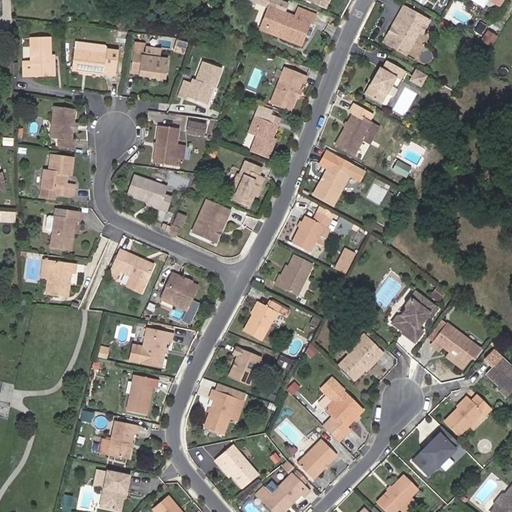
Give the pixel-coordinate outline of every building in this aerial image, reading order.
[(269,8),(268,9),(260,29),(278,36),(276,38),(295,46),(304,23),(307,25),(310,17),(293,10),(290,18),(271,11),(272,9),(279,12),(282,6),(268,0),(244,0),(244,1),(262,8),(263,5),(269,8)] [(303,0),(321,8),(325,0),(303,0)] [(111,8),(104,4),(100,10),(106,14),(111,8)] [(260,29),(268,9),(263,7),(254,30),(276,38),(278,36),(260,29)] [(427,22),(401,8),(397,14),(401,16),(393,32),(394,33),(392,36),(391,35),(385,45),(404,56),(417,33),(420,35),(427,22)] [(401,16),(397,14),(382,43),(385,45),(391,35),(392,36),(394,33),(393,32),(401,16)] [(481,40),(490,46),(496,37),(487,31),(481,40)] [(52,37),(33,38),(33,62),(24,61),(24,75),(47,75),(52,74),(56,74),(56,55),(53,55),(52,37)] [(472,50),(470,40),(462,41),(463,48),(465,48),(465,51),(472,50)] [(114,75),(116,53),(105,51),(105,50),(103,47),(72,44),(69,72),(102,75),(102,74),(114,75)] [(168,63),(144,59),(144,55),(133,53),(130,72),(139,73),(139,78),(147,80),(148,78),(154,79),(154,81),(165,82),(168,63)] [(375,67),(365,84),(369,86),(364,96),(375,103),(390,77),(396,81),(401,71),(383,60),(378,69),(375,67)] [(188,85),(184,98),(196,102),(203,84),(211,87),(218,68),(201,62),(195,82),(190,80),(188,85)] [(291,98),(294,91),(297,84),(300,85),(303,77),(275,67),(273,72),(280,74),(267,103),(285,111),(291,98)] [(422,74),(411,68),(407,76),(417,83),(422,74)] [(417,83),(407,76),(404,80),(415,87),(417,83)] [(176,96),(184,98),(188,85),(180,83),(176,96)] [(369,86),(365,84),(360,94),(364,96),(369,86)] [(348,115),(331,143),(352,155),(370,125),(366,122),(368,116),(350,105),(345,113),(348,115)] [(68,132),(69,124),(70,110),(50,108),(46,139),(54,140),(52,147),(71,149),(72,142),(67,141),(68,132)] [(259,121),(248,118),(245,128),(250,130),(248,137),(250,138),(245,154),(265,160),(269,146),(267,145),(268,139),(275,118),(261,114),(260,119),(259,121)] [(203,126),(187,123),(185,134),(201,137),(203,126)] [(150,156),(170,160),(173,145),(175,131),(155,128),(150,156)] [(183,147),(173,145),(170,160),(170,164),(176,164),(176,160),(181,161),(183,147)] [(170,160),(150,156),(149,162),(170,165),(170,164),(170,160)] [(70,161),(47,157),(45,172),(41,172),(37,195),(51,197),(52,196),(69,199),(71,188),(59,186),(61,175),(68,176),(70,161)] [(326,162),(318,176),(321,178),(320,181),(316,179),(308,194),(329,205),(346,174),(344,172),(348,165),(333,157),(330,164),(326,162)] [(249,198),(258,180),(254,178),(257,170),(242,163),(225,198),(245,207),(249,198)] [(157,174),(155,180),(165,184),(168,178),(157,174)] [(145,203),(157,207),(156,209),(165,213),(170,199),(161,195),(163,188),(130,177),(124,196),(145,203)] [(260,181),(258,180),(249,198),(253,200),(257,191),(256,190),(260,181)] [(390,189),(386,194),(396,199),(400,195),(390,189)] [(210,241),(221,216),(226,217),(228,211),(204,200),(190,234),(210,241)] [(302,217),(289,242),(306,251),(312,240),(318,243),(326,229),(328,230),(333,222),(313,211),(309,221),(302,217)] [(49,233),(47,250),(67,253),(71,223),(75,224),(77,214),(63,212),(62,219),(52,218),(51,220),(44,219),(41,220),(40,230),(42,232),(49,233)] [(169,225),(178,229),(183,217),(176,213),(169,225)] [(226,217),(221,216),(210,241),(216,243),(226,217)] [(168,227),(164,234),(172,237),(175,230),(168,227)] [(340,272),(349,253),(343,249),(333,269),(340,272)] [(151,269),(118,252),(107,273),(115,277),(118,273),(129,278),(122,289),(137,297),(151,269)] [(281,277),(278,275),(277,275),(272,284),(295,296),(310,265),(291,256),(286,267),(281,277)] [(66,298),(68,275),(72,275),(73,265),(47,262),(44,296),(66,298)] [(186,286),(181,284),(175,281),(176,279),(169,275),(157,300),(183,314),(195,289),(187,285),(186,286)] [(444,293),(436,286),(427,297),(436,303),(444,293)] [(416,328),(419,325),(419,320),(422,317),(424,319),(427,316),(429,317),(436,309),(418,292),(405,305),(405,309),(401,314),(396,314),(391,321),(401,330),(400,332),(411,342),(420,332),(416,328)] [(257,340),(273,311),(283,317),(286,312),(268,302),(266,307),(256,302),(240,331),(257,340)] [(450,358),(460,366),(467,358),(469,360),(476,351),(444,325),(428,345),(435,350),(439,346),(448,353),(450,350),(454,353),(450,358)] [(167,342),(170,333),(144,327),(140,348),(130,346),(126,362),(158,369),(162,353),(163,348),(164,342),(167,342)] [(343,352),(346,355),(364,337),(361,334),(343,352)] [(364,337),(346,355),(336,365),(352,380),(379,353),(364,337)] [(246,385),(258,357),(234,347),(231,356),(235,358),(233,363),(235,364),(233,368),(231,367),(227,377),(246,385)] [(99,348),(97,357),(103,359),(105,349),(99,348)] [(458,369),(460,366),(450,358),(454,353),(450,350),(448,353),(444,358),(458,369)] [(496,383),(507,393),(511,387),(511,370),(497,356),(482,374),(494,385),(496,383)] [(98,364),(90,362),(88,369),(96,371),(98,364)] [(143,415),(148,392),(144,391),(145,388),(146,379),(131,375),(123,411),(143,415)] [(504,397),(507,393),(496,383),(494,385),(493,386),(504,397)] [(221,437),(234,400),(210,391),(207,401),(211,402),(200,429),(221,437)] [(342,392),(322,411),(329,419),(326,422),(340,437),(348,430),(345,427),(360,410),(342,392)] [(455,435),(479,410),(484,415),(489,410),(475,396),(470,401),(466,397),(442,423),(455,435)] [(0,418),(6,420),(8,409),(0,406),(0,418)] [(125,460),(130,437),(134,438),(136,428),(113,422),(105,455),(125,460)] [(424,476),(451,449),(434,431),(428,437),(431,439),(409,461),(424,476)] [(311,479),(334,456),(319,441),(296,465),(311,479)] [(221,465),(230,475),(241,488),(256,475),(231,445),(213,461),(219,468),(221,465)] [(438,464),(444,470),(452,462),(446,456),(438,464)] [(227,477),(230,475),(221,465),(219,468),(227,477)] [(102,488),(106,472),(96,470),(92,487),(102,488)] [(102,488),(99,506),(117,511),(121,492),(123,492),(126,476),(106,472),(102,488)] [(262,501),(263,499),(272,508),(270,510),(272,511),(282,511),(285,509),(284,507),(286,505),(289,505),(300,494),(303,498),(309,492),(290,472),(270,493),(263,486),(254,494),(262,501)] [(383,511),(394,511),(416,490),(402,475),(374,503),(383,511)] [(511,511),(511,486),(504,495),(505,499),(497,508),(493,509),(489,511),(511,511)] [(149,508),(152,511),(178,511),(164,495),(149,508)]
